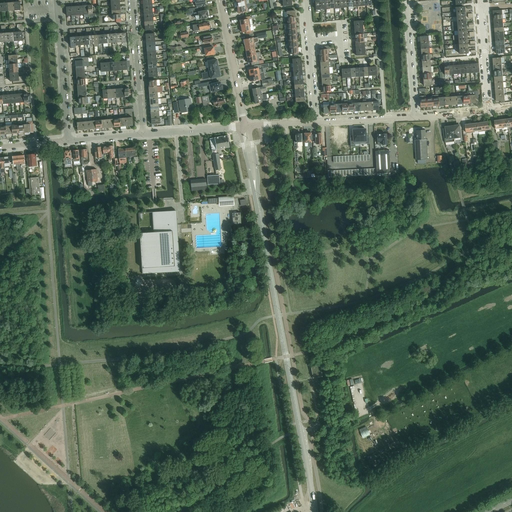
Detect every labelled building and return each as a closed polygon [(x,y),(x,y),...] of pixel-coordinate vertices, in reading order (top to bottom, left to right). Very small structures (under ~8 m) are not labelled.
[(208,17),(207,15),(208,14),(208,12),(207,12),(207,11),(195,13),(197,19),(208,17)] [(250,23),(249,19),(250,19),(250,16),(242,18),(243,20),(240,21),(240,22),(240,24),(241,24),(241,27),(250,25),(252,25),(252,22),(250,23)] [(211,28),(210,25),(209,25),(209,22),(193,25),(194,32),(210,29),(210,28),(211,28)] [(251,31),(250,25),(241,27),(242,29),(241,30),(242,32),(242,33),(245,32),(245,35),(253,33),(253,31),(251,31)] [(199,41),(199,42),(199,44),(200,45),(204,44),(213,42),(213,41),(213,40),(212,39),(213,38),(212,37),(211,36),(200,38),(200,41),(199,41)] [(328,56),(328,49),(331,49),(331,46),(324,46),(325,49),(319,50),(320,56),(328,56)] [(215,53),(215,51),(214,50),(213,47),(205,49),(205,50),(203,51),(204,55),(206,55),(206,56),(215,54),(215,53)] [(298,54),(298,47),(289,48),(286,48),(286,51),(290,51),(290,54),(294,54),(294,56),(298,56),(298,54)] [(257,61),(256,58),(260,57),(260,55),(247,57),(248,60),(247,60),(247,62),(248,62),(248,63),(251,62),(252,66),(260,64),(259,61),(257,61)] [(84,67),(84,62),(89,62),(88,58),(80,58),(80,61),(75,61),(76,67),(84,67)] [(220,77),(217,60),(207,61),(210,72),(203,73),(204,80),(220,77)] [(127,61),(122,61),(123,70),(127,70),(127,71),(130,71),(130,68),(129,61),(127,61)] [(264,73),(263,68),(269,67),(269,63),(264,64),(258,66),(254,66),(255,69),(249,70),(250,76),(264,73)] [(265,79),(264,75),(264,73),(250,76),(251,82),(265,79)] [(222,89),(222,85),(221,85),(220,83),(216,84),(215,81),(200,84),(201,87),(207,86),(207,85),(209,85),(210,92),(213,91),(213,92),(217,91),(217,90),(222,89)] [(265,90),(265,87),(274,85),(273,82),(272,82),(262,84),(263,87),(252,89),(254,96),(262,95),(261,91),(265,90)] [(267,102),(267,98),(266,94),(262,95),(254,96),(255,104),(267,102)] [(505,103),(504,95),(496,96),(496,102),(501,101),(501,103),(505,103)] [(225,103),(224,99),(223,99),(223,98),(222,98),(219,98),(215,98),(216,100),(213,100),(214,106),(217,105),(217,106),(221,106),(220,105),(224,104),(224,103),(225,103)] [(191,106),(190,99),(179,101),(181,113),(193,111),(192,106),(191,106)] [(33,132),(33,124),(32,124),(32,121),(27,122),(27,124),(24,125),(24,133),(31,133),(31,132),(33,132)] [(455,142),(455,138),(453,126),(446,127),(446,129),(443,129),(444,138),(445,138),(445,143),(455,142)] [(461,137),(460,127),(460,126),(453,126),(455,138),(461,137)] [(353,138),(350,138),(351,145),(354,145),(354,144),(360,143),(359,129),(353,130),(353,136),(353,138)] [(360,129),(359,129),(360,143),(366,143),(366,144),(369,144),(369,137),(366,137),(366,135),(366,129),(360,129)] [(427,159),(426,139),(425,139),(425,130),(416,131),(416,138),(414,138),(416,160),(427,159)] [(296,142),(294,142),(294,146),(295,146),(295,149),(297,149),(298,148),(298,146),(302,146),(302,142),(302,134),(295,134),(296,142)] [(387,145),(386,134),(377,135),(378,145),(387,145)] [(229,147),(227,136),(210,139),(212,150),(229,147)] [(102,154),(101,152),(101,148),(99,148),(99,147),(96,148),(95,148),(95,152),(94,152),(95,158),(99,157),(99,159),(102,158),(104,158),(104,155),(103,154),(102,154)] [(135,156),(135,148),(125,149),(126,157),(135,156)] [(126,157),(125,149),(118,150),(120,163),(127,162),(126,157)] [(71,160),(70,151),(70,150),(66,151),(66,150),(64,151),(63,151),(64,165),(72,165),(71,160)] [(390,173),(389,150),(375,151),(377,174),(390,173)] [(473,162),(468,163),(468,165),(477,164),(476,151),(472,152),(474,161),(472,161),(473,162)] [(36,154),(27,155),(28,166),(37,166),(36,154)] [(221,169),(219,154),(213,155),(215,169),(221,169)] [(98,181),(97,169),(83,171),(83,172),(85,191),(89,190),(88,186),(92,186),(91,182),(98,181)] [(220,185),(219,177),(219,175),(207,176),(208,185),(220,185)] [(40,195),(39,177),(30,178),(32,196),(40,195)] [(191,180),(191,187),(191,188),(191,191),(207,190),(206,186),(206,185),(206,179),(191,180)] [(234,205),(233,197),(219,198),(219,204),(228,203),(228,206),(234,205)] [(154,232),(140,233),(142,274),(177,272),(178,272),(180,272),(176,211),(163,212),(152,212),(154,232)] [(241,224),(240,213),(232,213),(233,225),(241,224)] [(320,365),(313,366),(311,367),(313,377),(317,376),(317,378),(323,377),(320,365)]
